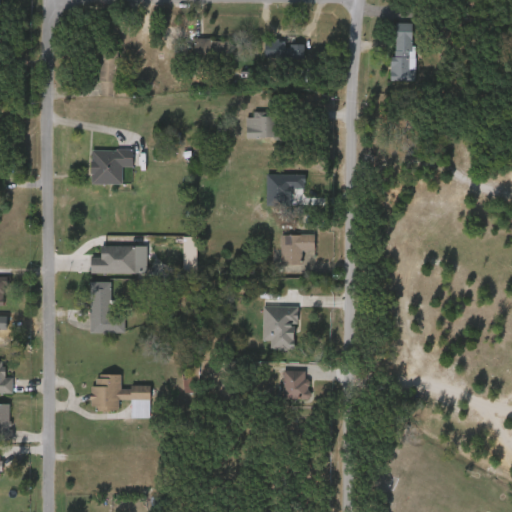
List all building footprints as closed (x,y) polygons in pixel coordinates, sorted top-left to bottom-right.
[(413,22),(413,83),(395,83),(394,22),(413,22)] [(399,32),(380,32),(381,65),(376,65),(377,90),(401,90),(399,32)] [(196,37),(230,37),(230,65),(196,65),(196,37)] [(267,41),(310,41),(310,67),(267,67),(267,41)] [(118,94),(101,94),(102,48),(119,48),(118,94)] [(86,64),(87,105),(102,105),(101,64),(86,64)] [(248,113),(274,113),(274,136),(248,136),(248,113)] [(232,126),(232,147),(262,146),(261,121),(239,122),(239,126),(232,126)] [(93,148),(135,148),(135,165),(124,165),(124,183),(93,183),(93,148)] [(77,193),(108,193),(108,175),(120,175),(120,158),(77,159),(77,193)] [(283,263),(283,234),(316,234),(316,249),(302,249),(302,263),(283,263)] [(301,259),(300,243),(266,244),(267,274),(289,273),(288,260),(301,259)] [(92,272),(92,255),(102,255),(102,244),(137,244),(137,272),(92,272)] [(92,331),(92,280),(112,280),(112,313),(126,313),(126,331),(92,331)] [(77,342),(111,341),(110,325),(96,325),(96,290),(76,291),(77,342)] [(298,306),(297,346),(264,345),(265,305),(298,306)] [(284,315),(249,315),(248,349),(256,349),(256,359),(281,359),(281,334),(284,334),(284,315)] [(15,392),(0,392),(0,360),(7,360),(7,374),(15,374),(15,392)] [(311,370),(311,399),(285,399),(285,370),(311,370)] [(152,417),(133,417),(133,399),(121,399),(121,410),(94,410),(94,373),(123,374),(123,385),(152,385),(152,417)] [(269,408),(294,408),(295,379),(269,379),(269,408)] [(136,395),(107,395),(107,383),(83,383),(83,394),(77,394),(77,419),(105,419),(105,408),(117,409),(117,427),(136,427),(136,395)] [(0,403),(13,403),(13,438),(0,438),(0,403)]
